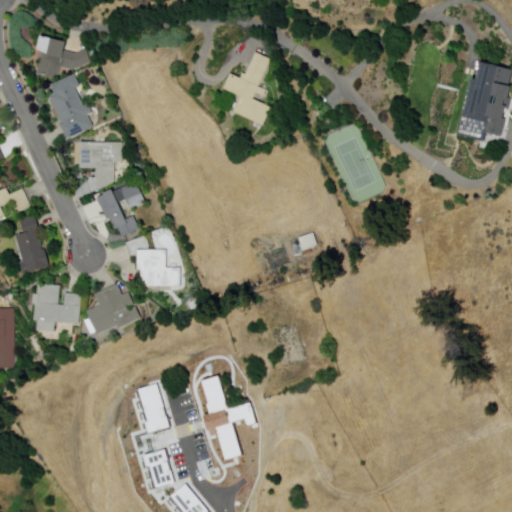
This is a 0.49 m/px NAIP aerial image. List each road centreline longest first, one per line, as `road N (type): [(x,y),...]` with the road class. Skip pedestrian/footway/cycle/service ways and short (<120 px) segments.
road 1 (residential): [(90,257),(2,64),(5,0)]
road 2 (residential): [(252,24),(78,28),(33,0)]
road 3 (track): [(114,424),(126,389),(144,381),(163,388),(219,504)]
